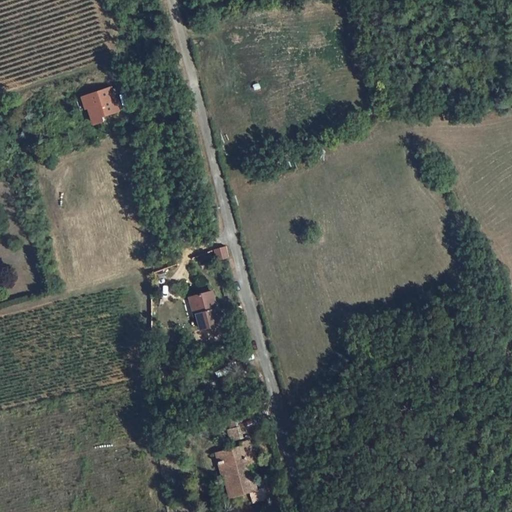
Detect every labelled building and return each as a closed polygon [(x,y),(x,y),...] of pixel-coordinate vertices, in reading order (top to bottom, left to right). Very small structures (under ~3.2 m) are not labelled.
[(113,110),(106,87),(77,96),(81,108),(84,107),(89,123),(98,120),(97,115),(113,110)] [(127,125),(133,123),(131,116),(125,118),(127,125)] [(213,254),(215,264),(225,261),(223,252),(213,254)] [(209,296),(190,300),(197,333),(217,328),(209,296)] [(227,427),(228,439),(240,437),(239,426),(227,427)] [(248,464),(241,439),(232,441),(233,445),(208,452),(211,461),(214,460),(214,462),(219,461),(221,471),(222,475),(218,476),(223,495),(246,489),(243,477),(239,478),(236,467),(243,465),(248,464)] [(212,463),(214,473),(221,471),(219,461),(214,462),(212,463)] [(246,489),(250,488),(243,465),(236,467),(239,478),(243,477),(246,489)]
